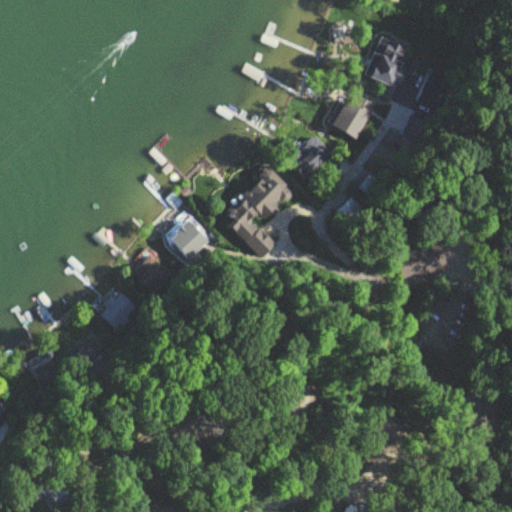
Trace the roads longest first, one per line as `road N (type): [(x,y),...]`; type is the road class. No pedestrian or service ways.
road 1 (residential): [(481,399),(455,394),(420,362),(409,285),(381,245),(243,364),(113,425)]
road 2 (residential): [(138,511),(231,506),(482,443)]
road 3 (residential): [(434,46),(346,175),(368,252)]
road 4 (residential): [(496,511),(482,460),(481,399),(511,316)]
